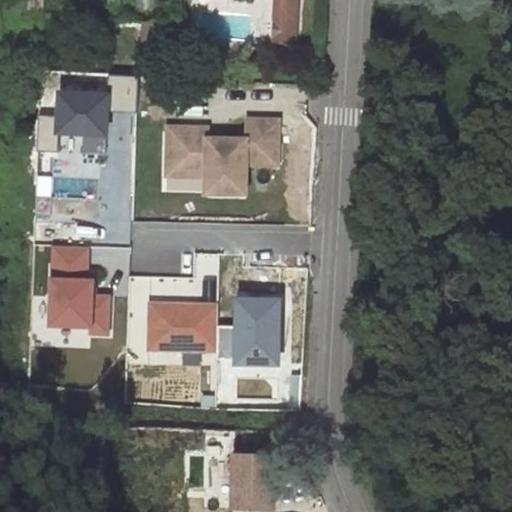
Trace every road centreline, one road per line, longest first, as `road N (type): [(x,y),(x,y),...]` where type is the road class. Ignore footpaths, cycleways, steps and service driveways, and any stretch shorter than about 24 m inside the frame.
road 1 (residential): [(349,0),(328,394),(340,477),(354,511)]
road 2 (unknown): [(336,242),(135,234)]
